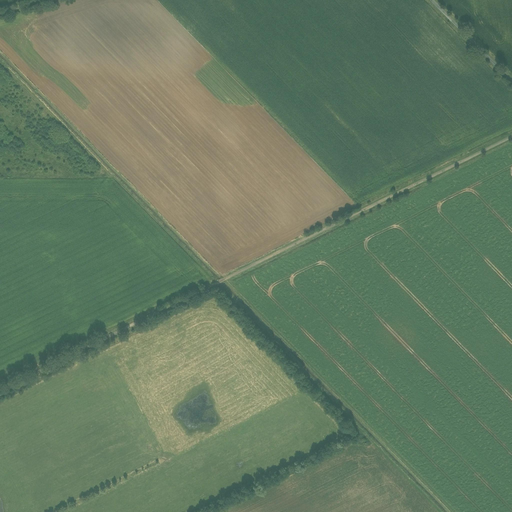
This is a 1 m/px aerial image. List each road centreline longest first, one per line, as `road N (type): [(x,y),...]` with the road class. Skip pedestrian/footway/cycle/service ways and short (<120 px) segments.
road 1 (track): [(511,137),(0,392)]
road 2 (track): [(511,82),(431,0),(43,0),(0,14)]
